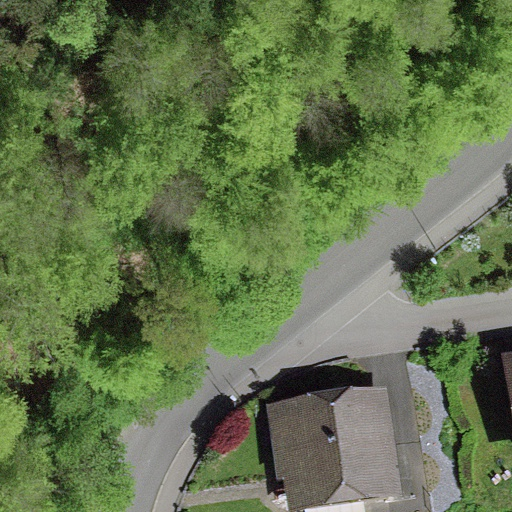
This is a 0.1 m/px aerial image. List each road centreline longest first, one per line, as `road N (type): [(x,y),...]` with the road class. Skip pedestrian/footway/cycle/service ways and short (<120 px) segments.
road 1 (residential): [(280,302),(511,117)]
road 2 (residential): [(134,511),(154,447),(191,388),(280,302)]
road 3 (residential): [(511,324),(370,344),(326,336),(280,302)]
